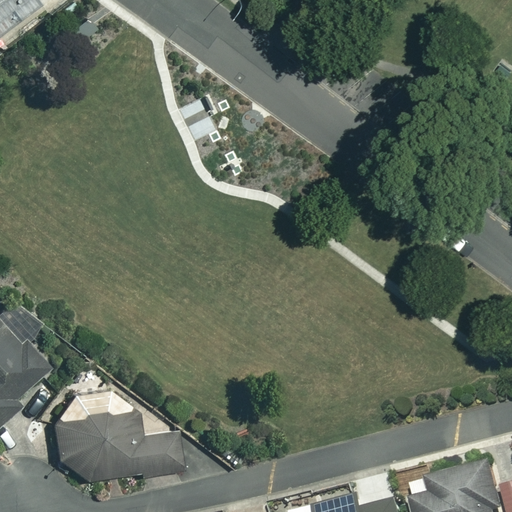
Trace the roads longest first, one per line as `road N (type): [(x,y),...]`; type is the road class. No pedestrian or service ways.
road 1 (residential): [(167,0),(511,259)]
road 2 (residential): [(113,511),(511,417)]
